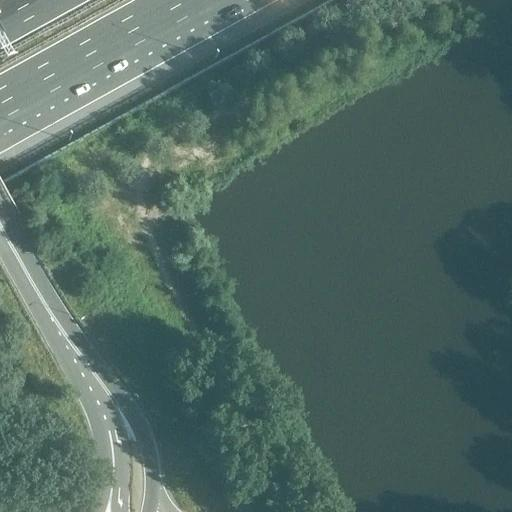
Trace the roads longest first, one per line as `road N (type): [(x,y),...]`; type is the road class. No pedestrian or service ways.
road 1 (primary): [(149,511),(152,471),(137,422),(50,317)]
road 2 (motorway): [(0,105),(191,0)]
road 3 (primary): [(50,317),(93,410),(104,467)]
